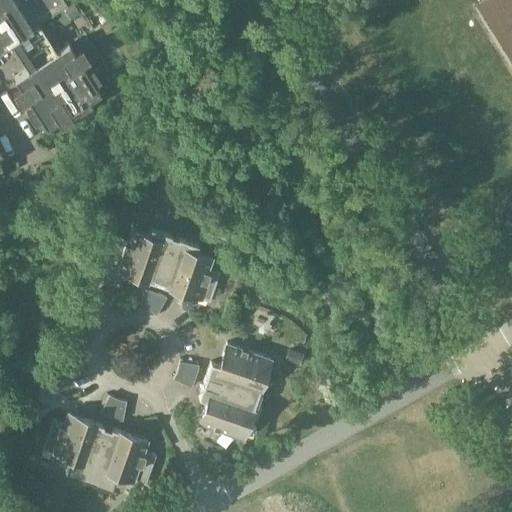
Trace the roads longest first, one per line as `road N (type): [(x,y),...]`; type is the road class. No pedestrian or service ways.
road 1 (residential): [(254,0),(483,347)]
road 2 (residential): [(211,502),(483,347)]
road 3 (residential): [(156,391),(180,358),(165,320),(125,313),(104,330),(96,355)]
road 4 (residential): [(156,391),(211,502)]
